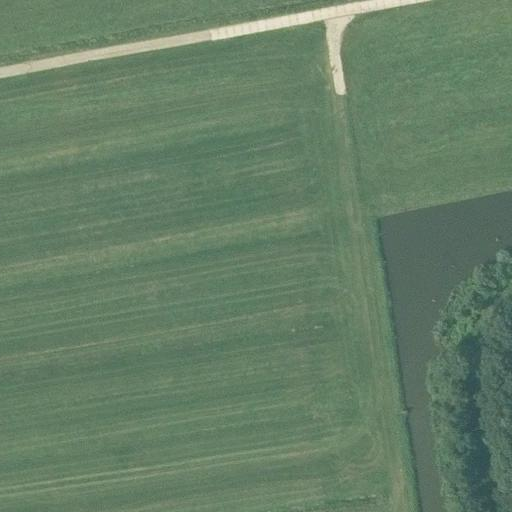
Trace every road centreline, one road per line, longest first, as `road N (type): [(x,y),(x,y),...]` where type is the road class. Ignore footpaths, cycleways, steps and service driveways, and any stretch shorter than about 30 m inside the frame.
road 1 (track): [(401,505),(326,14)]
road 2 (track): [(0,75),(403,0)]
